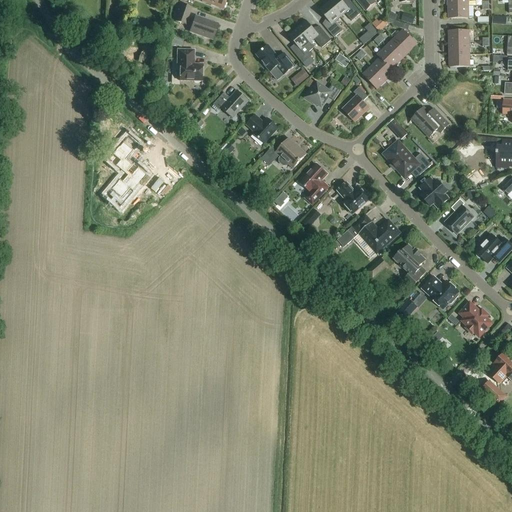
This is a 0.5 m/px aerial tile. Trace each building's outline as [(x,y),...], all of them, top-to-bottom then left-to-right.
[(223,10),(226,0),(202,0),(202,3),(223,10)] [(340,0),(332,0),(328,4),(340,18),(345,14),(352,22),(361,14),(352,4),(348,8),(340,0)] [(373,0),(355,0),(366,12),(376,3),(373,0)] [(185,26),(192,8),(181,4),(174,21),(185,26)] [(340,18),(328,4),(319,11),(329,22),(324,27),(334,39),(343,31),(335,22),(340,18)] [(469,20),(468,7),(448,8),(449,20),(469,20)] [(415,17),(404,14),(401,21),(413,25),(415,17)] [(212,41),(218,25),(195,17),(190,33),(212,41)] [(379,33),(388,24),(384,19),(379,23),(375,19),(372,22),(373,23),(372,25),(379,33)] [(396,21),(388,19),(387,22),(393,24),(392,26),(407,31),(409,25),(396,21)] [(306,22),(297,29),(310,44),(314,40),(322,49),(331,41),(321,29),(316,33),(306,22)] [(310,44),(297,29),(288,37),(298,47),(292,52),(303,64),(312,57),(305,48),(310,44)] [(395,39),(409,54),(418,45),(404,31),(395,39)] [(449,32),(449,44),(469,44),(469,32),(449,32)] [(369,34),(360,41),(364,46),(373,39),(369,34)] [(181,48),(184,40),(174,37),(171,45),(181,48)] [(395,39),(387,48),(401,62),(409,54),(395,39)] [(469,56),(469,44),(449,44),(449,56),(469,56)] [(283,77),(295,68),(284,55),(279,59),(268,47),(257,56),(270,73),(277,68),(283,77)] [(401,62),(387,48),(377,57),(380,59),(381,59),(392,70),(401,62)] [(148,72),(155,56),(146,51),(139,67),(148,72)] [(179,82),(202,82),(202,65),(194,65),(194,51),(177,51),(177,65),(180,65),(179,82)] [(335,61),(340,64),(344,58),(340,55),(335,61)] [(469,56),(449,56),(450,69),(470,68),(469,56)] [(314,62),(311,58),(303,65),(306,68),(314,62)] [(380,59),(372,67),(386,82),(395,73),(392,70),(381,59),(380,59)] [(377,91),(386,82),(372,67),(363,76),(377,91)] [(297,75),(303,82),(309,77),(303,70),(297,75)] [(346,78),(342,84),(346,87),(350,81),(346,78)] [(334,102),(341,91),(333,85),(329,91),(317,83),(311,92),(310,91),(305,99),(313,104),(313,103),(322,109),(329,99),(334,102)] [(354,123),(369,109),(363,103),(368,98),(359,89),(354,94),(358,98),(343,112),(354,123)] [(233,120),(249,103),(237,92),(230,99),(224,94),(213,106),(220,112),(222,109),(233,120)] [(511,101),(504,101),(503,115),(511,115),(511,101)] [(440,135),(450,126),(435,110),(430,115),(424,109),(412,121),(429,139),(437,131),(440,135)] [(264,145),(278,130),(267,120),(263,124),(255,116),(246,126),(254,133),(253,135),(264,145)] [(190,126),(196,131),(203,124),(197,118),(190,126)] [(241,129),(237,134),(241,138),(246,133),(241,129)] [(138,143),(125,132),(103,157),(117,168),(120,170),(101,192),(118,207),(146,173),(130,159),(128,161),(125,159),(138,143)] [(280,140),(266,156),(262,159),(270,166),(279,156),(281,159),(280,160),(280,163),(283,167),(287,166),(288,165),(293,170),(306,156),(289,140),(285,144),(280,140)] [(497,168),(508,169),(509,167),(511,167),(511,141),(503,141),(503,142),(504,142),(503,148),(498,148),(498,152),(497,152),(496,155),(498,155),(497,168)] [(416,180),(431,166),(421,155),(414,161),(398,143),(384,156),(405,179),(411,174),(416,180)] [(222,152),(231,161),(234,158),(230,155),(235,150),(229,144),(222,152)] [(159,202),(177,182),(158,165),(149,175),(158,183),(149,193),(159,202)] [(299,183),(309,193),(304,199),(313,207),(329,189),(322,182),(328,176),(316,165),(306,176),(299,183)] [(490,178),(474,184),(475,188),(491,182),(490,178)] [(438,210),(449,200),(445,195),(447,193),(437,182),(435,184),(431,179),(420,189),(424,194),(421,197),(431,208),(434,205),(438,210)] [(511,181),(503,190),(508,196),(511,192),(511,181)] [(346,202),(344,204),(345,206),(344,208),(347,211),(349,211),(354,216),(370,201),(360,190),(356,194),(347,184),(338,192),(346,202)] [(468,192),(468,200),(476,200),(475,191),(468,192)] [(279,199),(275,203),(281,208),(284,204),(279,199)] [(457,235),(474,219),(462,207),(465,205),(460,201),(451,209),(456,214),(445,224),(457,235)] [(496,213),(491,207),(486,211),(491,217),(496,213)] [(302,224),(308,230),(321,216),(315,210),(302,224)] [(100,216),(99,227),(113,228),(114,217),(100,216)] [(348,232),(337,241),(344,249),(354,240),(371,260),(377,254),(399,234),(392,227),(389,222),(378,232),(365,217),(348,232)] [(476,254),(477,255),(477,257),(480,260),(482,259),(488,265),(493,258),(499,264),(511,250),(511,246),(504,239),(500,244),(492,236),(487,242),(486,241),(480,247),(481,248),(476,254)] [(414,252),(409,247),(403,253),(401,252),(394,260),(410,275),(405,280),(413,288),(425,274),(419,268),(426,261),(420,256),(421,255),(416,250),(414,252)] [(381,258),(366,272),(373,279),(388,266),(381,258)] [(443,288),(433,279),(423,290),(433,299),(432,300),(443,310),(449,304),(451,306),(452,305),(454,302),(454,300),(453,299),(458,293),(447,283),(443,288)] [(409,299),(398,311),(407,319),(418,308),(409,299)] [(479,338),(492,325),(485,318),(487,317),(482,312),(481,314),(470,304),(460,315),(465,319),(462,322),(468,328),(466,329),(473,335),(474,333),(479,338)] [(511,380),(511,360),(505,354),(495,365),(496,367),(489,375),(499,384),(507,376),(511,380)] [(507,397),(489,381),(481,390),(499,406),(507,397)]
